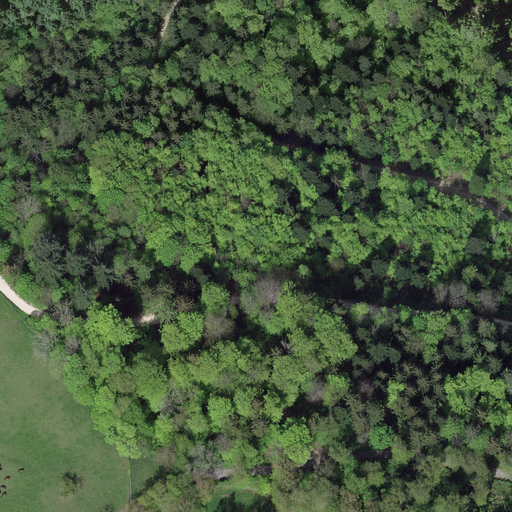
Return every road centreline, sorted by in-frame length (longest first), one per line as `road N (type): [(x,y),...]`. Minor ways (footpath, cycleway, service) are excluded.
road 1 (track): [(177,0),(154,58),(166,87),(285,148),(417,182),(511,223)]
road 2 (unclassified): [(135,511),(197,476),(379,454),(511,475)]
road 3 (track): [(511,325),(310,300),(222,300),(153,319)]
road 4 (track): [(153,319),(82,322),(20,306),(0,287)]
